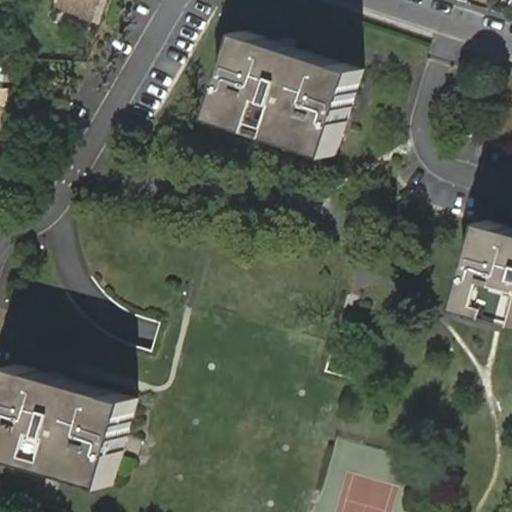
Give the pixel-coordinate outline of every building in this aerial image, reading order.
[(66,0),(98,12),(101,0),(66,0)] [(320,138),(317,148),(337,155),(348,121),(365,70),(248,32),(220,116),(240,123),(243,113),(320,138)] [(240,123),(317,148),(320,138),(243,113),(240,123)] [(511,309),(511,226),(491,220),(476,272),(466,307),(486,312),(489,303),(511,309)] [(486,312),(511,319),(511,309),(489,303),(486,312)] [(97,469),(94,478),(114,484),(139,399),(73,379),(21,364),(0,437),(0,451),(16,456),(19,446),(97,469)] [(16,456),(94,478),(97,469),(19,446),(16,456)]
